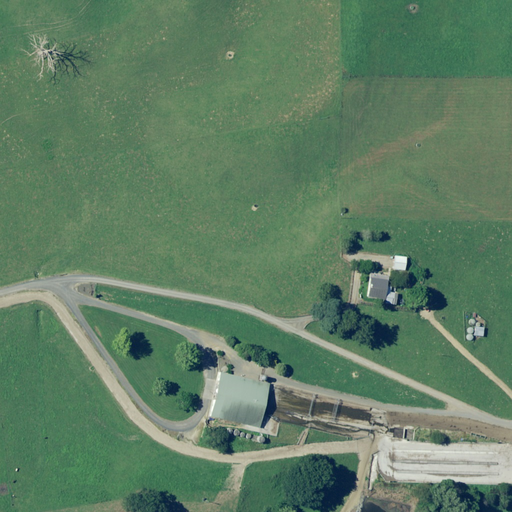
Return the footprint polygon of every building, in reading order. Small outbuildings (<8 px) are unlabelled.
[(404,257),(392,256),(391,268),(406,270),(406,264),(404,264),(404,257)] [(386,275),(373,274),(372,278),(368,277),(366,297),(381,299),(381,303),(394,304),(395,293),(388,292),(389,286),(385,286),(386,275)] [(473,326),(473,335),(482,336),(482,327),(479,327),(479,322),(475,322),(474,326),(473,326)] [(268,384),(218,372),(208,416),(258,427),(268,384)] [(251,434),(225,427),(224,433),(249,440),(251,434)]
